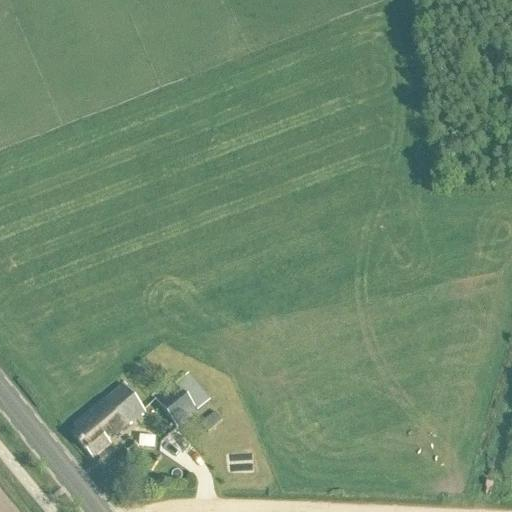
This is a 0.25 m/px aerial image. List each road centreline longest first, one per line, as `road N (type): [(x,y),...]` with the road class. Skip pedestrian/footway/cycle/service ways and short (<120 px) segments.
road 1 (secondary): [(95,511),(0,394)]
road 2 (track): [(163,511),(304,511)]
